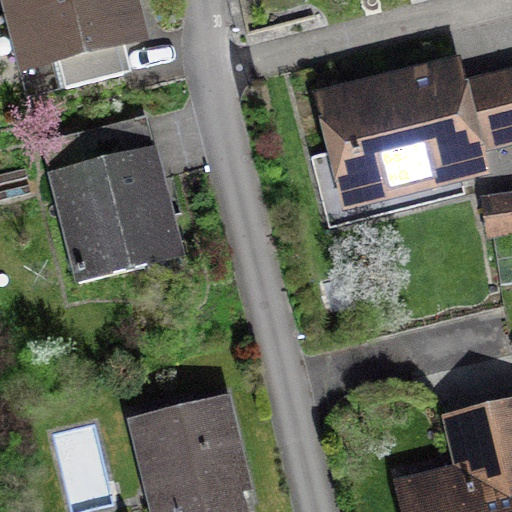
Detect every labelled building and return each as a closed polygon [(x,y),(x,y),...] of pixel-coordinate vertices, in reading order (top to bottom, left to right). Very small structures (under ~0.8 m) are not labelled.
[(126,0),(5,0),(23,73),(137,45),(126,0)] [(471,69),(319,101),(345,222),(491,191),(485,162),(511,156),(511,83),(476,91),(471,69)] [(160,156),(58,182),(86,294),(188,269),(160,156)] [(511,206),(486,209),(489,247),(511,245),(511,206)] [(255,511),(228,407),(131,432),(151,511),(255,511)] [(458,482),(398,495),(402,511),(511,511),(511,411),(445,427),(458,482)]
